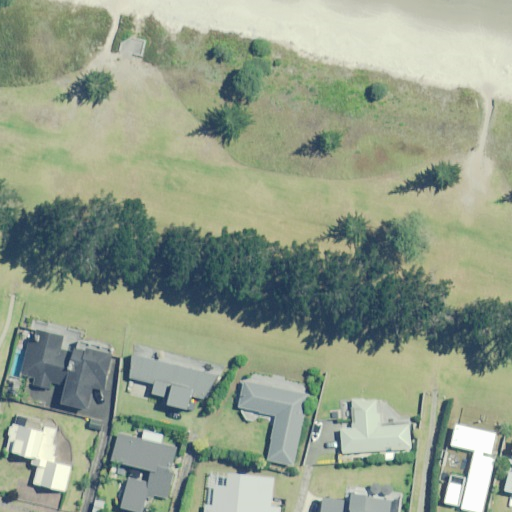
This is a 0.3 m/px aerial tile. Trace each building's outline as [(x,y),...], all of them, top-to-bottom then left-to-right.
[(28,352),(22,376),(33,379),(32,383),(53,388),(54,383),(69,387),(64,404),(89,411),(95,388),(107,391),(116,356),(78,346),(76,353),(63,350),(66,337),(42,331),(38,345),(30,343),(28,352)] [(219,376),(136,355),(130,378),(155,384),(153,394),(165,397),(164,404),(190,410),(193,397),(205,399),(219,376)] [(310,396),(245,383),(240,408),(278,416),(269,461),(295,466),(310,396)] [(380,400),(354,402),(355,425),(341,426),(343,453),(411,449),(410,426),(382,427),(380,400)] [(498,434),(456,424),(451,446),(475,451),(462,509),(472,511),(482,511),(495,459),(484,457),(484,454),(493,456),(498,434)] [(56,444),(53,444),(57,430),(45,427),(43,432),(14,425),(7,452),(34,458),(32,464),(39,466),(35,484),(66,492),(73,467),(55,462),(57,457),(53,456),(56,444)] [(179,448),(120,436),(115,463),(153,471),(151,483),(131,479),(124,509),(139,511),(144,511),(148,495),(169,499),(179,448)] [(275,479),(230,474),(230,478),(222,477),(209,476),(205,511),(280,511),(281,508),(272,507),(275,479)] [(465,478),(452,476),(445,504),(459,507),(465,478)] [(392,511),(393,500),(355,497),(353,511),(392,511)] [(349,511),(351,502),(326,499),(324,511),(349,511)] [(102,511),(104,503),(96,501),(92,511),(102,511)]
